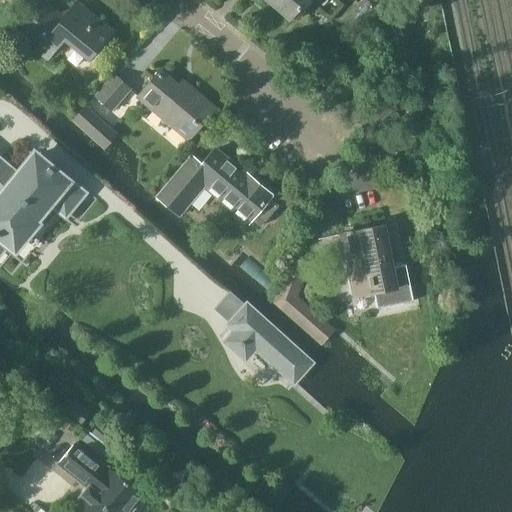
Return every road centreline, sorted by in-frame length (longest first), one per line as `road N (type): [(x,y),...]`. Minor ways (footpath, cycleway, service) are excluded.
road 1 (residential): [(342,141),(171,0)]
road 2 (unknown): [(319,217),(216,138),(218,117),(257,71)]
